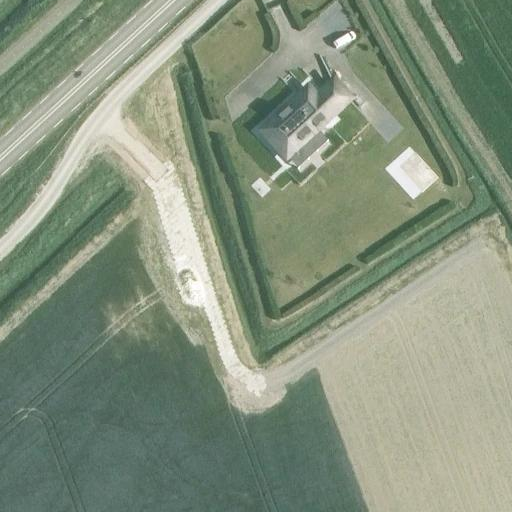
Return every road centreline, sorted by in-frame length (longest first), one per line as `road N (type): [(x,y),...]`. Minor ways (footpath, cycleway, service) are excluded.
road 1 (unclassified): [(0,249),(37,215),(93,121),(222,0)]
road 2 (secondary): [(0,166),(181,0)]
